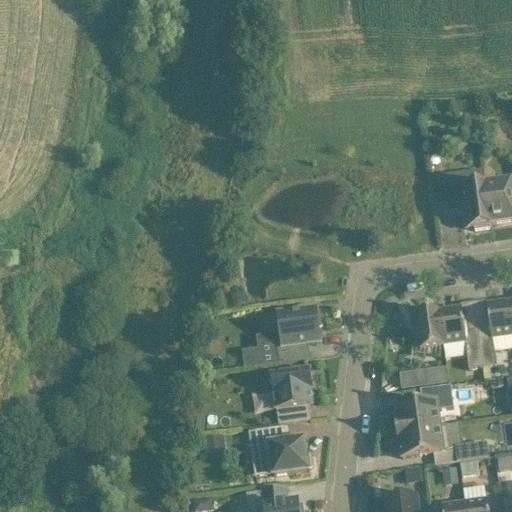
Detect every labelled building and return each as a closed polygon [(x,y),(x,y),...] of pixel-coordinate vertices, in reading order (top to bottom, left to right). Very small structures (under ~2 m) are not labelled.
[(511,187),(511,185),(487,188),(492,227),(511,223),(511,187)] [(493,228),(492,227),(487,188),(487,187),(462,190),(468,231),(475,230),(475,233),(491,231),(490,228),(493,228)] [(478,327),(484,370),(497,369),(494,341),(511,338),(511,312),(511,304),(488,307),(490,325),(478,327)] [(282,335),(276,336),(280,367),(312,362),(310,347),(322,345),(319,329),(323,329),(321,314),(317,315),(317,311),(279,316),(282,335)] [(445,348),(466,345),(470,372),(484,370),(478,327),(465,329),(463,311),(440,314),(445,348)] [(440,313),(439,313),(417,316),(421,352),(445,349),(445,348),(440,314),(440,313)] [(246,371),(261,369),(259,351),(243,354),(246,371)] [(315,392),(312,372),(272,378),(277,413),(278,413),(280,427),(312,423),(310,409),(314,408),(312,393),(315,392)] [(400,376),(403,392),(427,389),(425,373),(400,376)] [(445,388),(445,400),(475,399),(475,386),(445,388)] [(396,421),(398,435),(441,429),(437,403),(397,408),(398,421),(396,421)] [(445,455),(441,429),(398,435),(400,448),(402,448),(404,461),(445,455)] [(250,436),(252,449),(271,447),(275,479),(311,474),(310,470),(314,470),(313,457),(308,458),(306,442),(291,444),(289,430),(250,436)] [(224,438),(203,441),(205,458),(226,455),(224,438)] [(488,445),(456,449),(458,465),(490,461),(488,445)] [(511,459),(498,461),(500,475),(511,472),(511,459)] [(475,478),(474,465),(461,467),(463,480),(475,478)] [(407,486),(424,484),(422,471),(406,473),(407,486)] [(443,472),(445,488),(458,487),(457,471),(443,472)] [(287,492),(247,497),(249,511),(301,511),(300,505),(289,506),(287,492)] [(419,511),(418,497),(386,501),(387,511),(419,511)] [(194,511),(213,511),(212,501),(194,504),(194,511)] [(466,506),(466,511),(489,511),(489,503),(466,506)]
